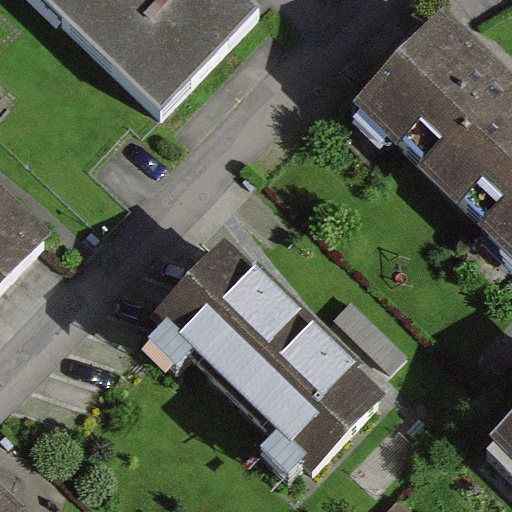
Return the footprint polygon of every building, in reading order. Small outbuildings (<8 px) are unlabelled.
[(235,0),(26,0),(150,115),(163,127),(261,23),(235,0)] [(511,95),(447,35),(361,125),(511,267),(511,95)] [(0,305),(50,254),(0,205),(0,305)] [(316,339),(234,260),(154,342),(317,498),(396,416),(316,339)] [(511,439),(499,453),(511,465),(511,439)]
